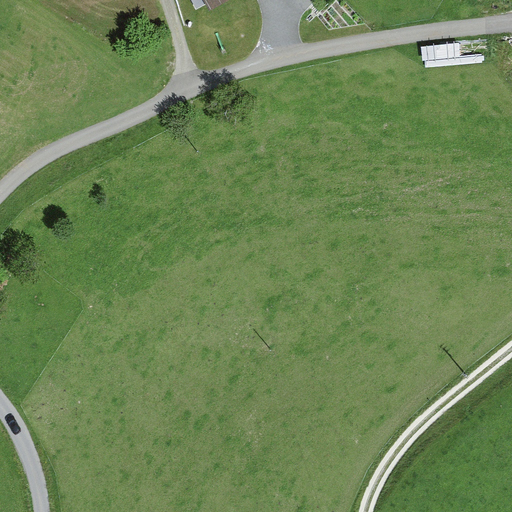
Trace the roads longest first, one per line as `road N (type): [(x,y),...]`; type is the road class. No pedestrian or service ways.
road 1 (track): [(188,87),(223,72),(511,24)]
road 2 (track): [(0,194),(81,136),(188,87)]
road 3 (track): [(369,511),(390,458),(511,361)]
road 4 (unclassified): [(0,398),(42,489),(44,511)]
